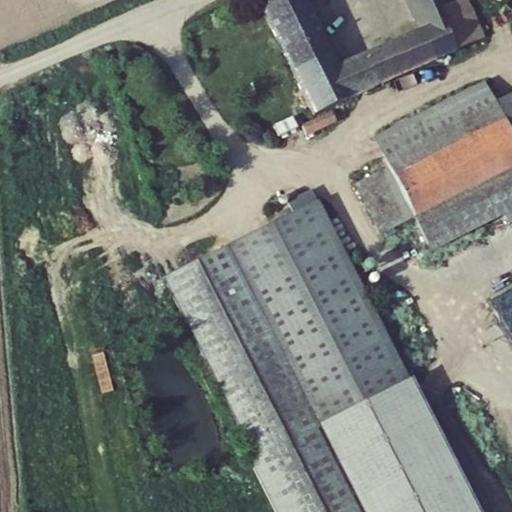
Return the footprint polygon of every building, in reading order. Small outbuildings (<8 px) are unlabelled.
[(449,14),(466,7),(462,0),(272,0),(268,3),(329,119),(469,55),(449,14)] [(449,14),(469,55),(495,42),(476,2),(466,7),(449,14)] [(370,185),(394,239),(427,225),(511,187),(511,107),(505,92),(390,142),(403,171),(370,185)] [(511,227),(511,187),(427,225),(441,258),(511,227)] [(416,387),(333,203),(178,274),(261,458),(416,387)] [(473,511),(416,387),(261,458),(255,460),(277,511),(473,511)]
